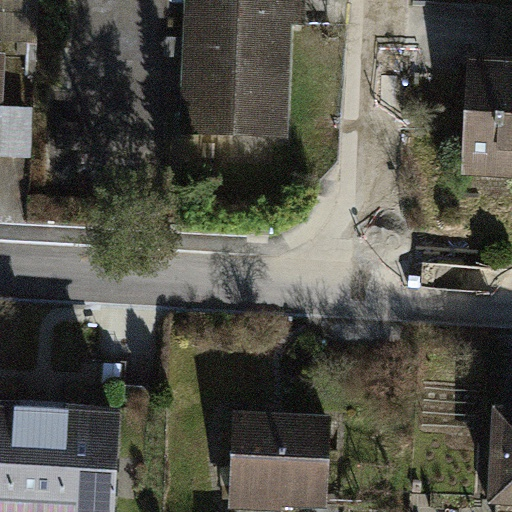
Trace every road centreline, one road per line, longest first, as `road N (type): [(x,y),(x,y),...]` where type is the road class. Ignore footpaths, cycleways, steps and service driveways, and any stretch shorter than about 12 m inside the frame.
road 1 (residential): [(0,265),(368,287)]
road 2 (residential): [(368,287),(384,0)]
road 3 (residential): [(368,287),(511,296)]
